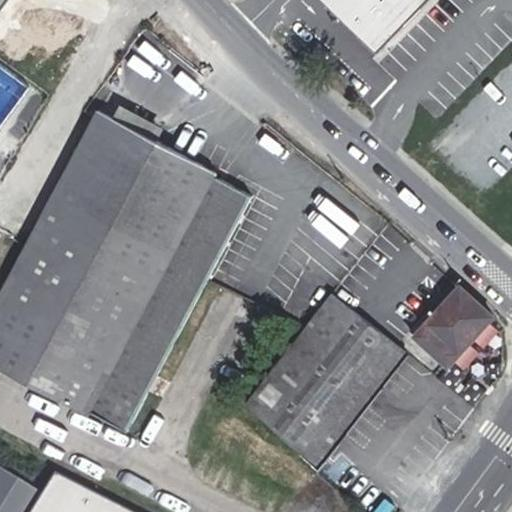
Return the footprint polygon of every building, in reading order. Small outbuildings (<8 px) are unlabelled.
[(14,4),(46,27),(64,0),(0,0),(0,8),(7,13),(14,4)] [(437,0),(337,0),(387,50),(437,0)] [(92,411),(129,432),(210,276),(252,196),(217,178),(219,172),(99,109),(0,298),(0,366),(90,415),(92,411)] [(415,335),(449,365),(496,316),(461,285),(415,335)] [(248,401),(320,467),(409,354),(332,294),(248,401)] [(0,480),(0,511),(32,511),(44,494),(6,471),(0,480)] [(133,511),(67,476),(44,511),(133,511)]
